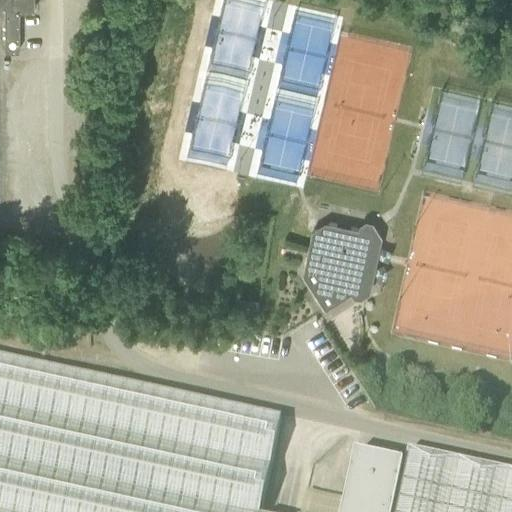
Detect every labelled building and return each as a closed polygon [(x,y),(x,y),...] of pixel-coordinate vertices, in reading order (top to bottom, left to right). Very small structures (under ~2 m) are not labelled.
[(0,0),(0,6),(4,6),(4,51),(18,51),(17,0),(0,0)] [(313,231),(303,274),(326,310),(362,287),(372,244),(363,230),(326,222),(313,231)] [(332,316),(361,300),(357,294),(328,310),(332,316)] [(0,511),(261,511),(282,421),(0,359),(0,511)] [(405,466),(395,511),(511,511),(511,474),(408,452),(405,466)] [(395,511),(405,466),(352,456),(342,511),(395,511)]
